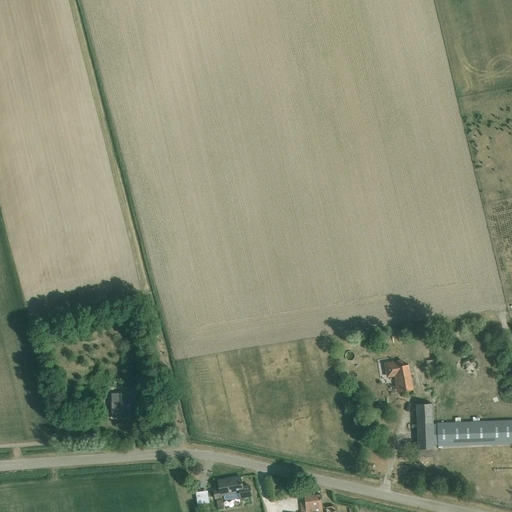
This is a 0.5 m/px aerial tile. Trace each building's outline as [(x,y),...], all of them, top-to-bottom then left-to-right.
[(387,374),(396,373),(400,393),(413,390),(408,365),(404,366),(403,362),(386,365),(387,374)] [(129,393),(111,394),(112,418),(131,417),(130,407),(137,407),(136,391),(129,391),(129,393)] [(416,405),(418,458),(434,457),(434,446),(438,446),(511,443),(511,421),(437,424),(437,425),(433,425),(432,404),(416,405)] [(239,477),(216,481),(218,491),(212,492),(214,499),(220,497),(219,495),(221,495),(222,499),(224,500),(239,498),(250,496),(248,486),(241,487),(239,477)] [(200,501),(210,501),(210,488),(200,489),(200,501)] [(321,495),(300,498),(301,511),(316,511),(323,511),(321,495)]
